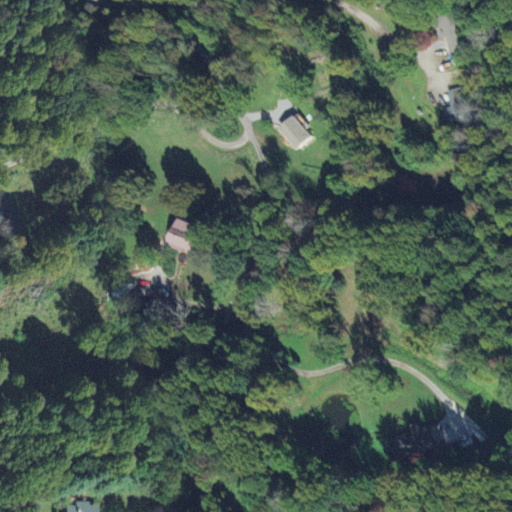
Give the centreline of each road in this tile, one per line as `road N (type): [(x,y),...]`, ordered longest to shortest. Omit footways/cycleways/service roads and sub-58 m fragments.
road 1 (residential): [(89,0),(223,93),(263,167),(270,239),(199,511)]
road 2 (residential): [(165,0),(334,1),(437,60)]
